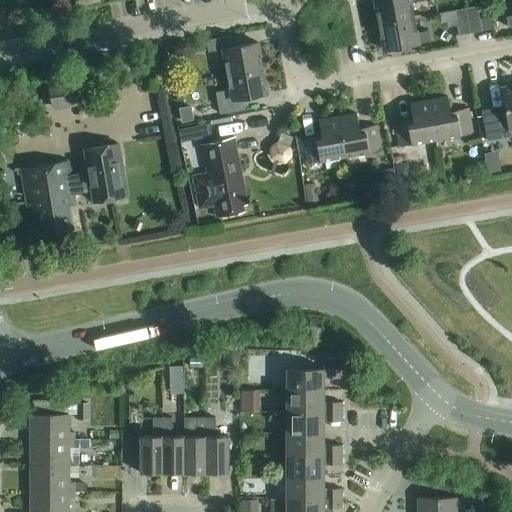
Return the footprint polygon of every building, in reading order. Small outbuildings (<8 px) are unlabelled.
[(373,0),(378,25),(414,19),(411,3),(425,1),(424,0),(373,0)] [(477,7),(466,9),(470,33),(481,31),(477,7)] [(466,9),(465,9),(440,14),(442,23),(456,20),(458,36),(470,33),(466,9)] [(414,19),(378,25),(383,50),(418,44),(427,42),(425,32),(416,34),(414,19)] [(222,50),(227,75),(262,68),(258,43),(233,47),(230,36),(206,41),(208,52),(222,50)] [(227,75),(230,90),(216,93),(220,114),(244,110),(242,98),(267,94),(262,68),(227,75)] [(115,74),(101,76),(104,92),(118,90),(115,74)] [(48,87),(52,107),(94,100),(90,80),(48,87)] [(511,129),(511,86),(501,89),(506,112),(482,116),(487,141),(511,136),(510,130),(511,129)] [(447,97),(430,100),(437,140),(472,134),(468,109),(450,112),(447,97)] [(437,140),(430,100),(409,104),(412,119),(394,122),(398,147),(437,140)] [(196,119),(194,107),(180,109),(182,122),(196,119)] [(49,112),(33,114),(36,131),(51,128),(49,112)] [(356,114),(338,117),(345,157),(381,150),(377,125),(359,129),(356,114)] [(345,157),(338,117),(318,121),(321,136),(303,139),(307,164),(345,157)] [(292,138),(281,134),(278,142),(289,146),(292,138)] [(242,205),(247,204),(233,138),(201,145),(208,179),(194,182),(199,209),(214,205),(216,217),(243,211),(242,205)] [(20,169),(28,214),(35,213),(39,235),(73,229),(69,207),(76,206),(74,194),(91,191),(93,203),(127,197),(118,144),(84,149),(88,172),(71,175),(68,161),(20,169)] [(501,172),(498,154),(486,156),(490,175),(501,172)] [(393,169),(381,171),(384,185),(396,183),(393,169)] [(316,197),(307,199),(308,206),(317,204),(316,197)] [(237,371),(240,352),(225,348),(223,358),(228,359),(227,369),(237,371)] [(205,369),(205,355),(189,356),(190,369),(205,369)] [(286,369),(286,391),(323,391),(323,379),(341,379),(341,369),(340,369),(340,358),(323,358),(323,369),(286,369)] [(183,380),(183,366),(171,366),(171,380),(183,380)] [(259,408),(259,387),(241,387),(241,408),(259,408)] [(286,391),(286,413),(341,413),(341,403),(323,403),(323,391),(286,391)] [(30,415),(30,440),(73,440),(73,433),(68,433),(68,415),(77,414),(77,420),(89,420),(89,404),(77,404),(77,405),(53,405),(53,403),(34,403),(34,415),(30,415)] [(286,413),(286,434),(323,434),(323,422),(341,422),(341,413),(286,413)] [(162,473),(162,418),(152,418),(152,436),(140,436),(138,433),(130,433),(130,442),(140,442),(140,473),(162,473)] [(162,473),(184,473),(184,436),(172,436),(172,418),(162,418),(162,473)] [(205,473),(205,418),(184,418),(184,436),(184,473),(205,473)] [(205,418),(205,473),(227,474),(227,436),(215,436),(215,418),(205,418)] [(286,434),(286,456),(341,456),(341,446),(323,446),(323,434),(286,434)] [(30,440),(30,465),(68,465),(68,448),(73,448),(73,440),(30,440)] [(286,456),(286,478),(323,478),(323,465),(341,465),(341,456),(286,456)] [(30,465),(30,491),(74,491),(74,483),(68,483),(68,465),(30,465)] [(286,478),(286,499),(341,499),(341,489),(323,489),(323,478),(286,478)] [(452,491),(451,478),(439,479),(440,491),(452,491)] [(74,491),(30,491),(29,511),(68,511),(68,498),(74,498),(74,491)] [(418,498),(417,511),(455,511),(456,498),(418,498)] [(341,499),(286,499),(285,511),(331,511),(331,509),(341,508),(341,499)] [(242,501),(241,511),(253,511),(254,501),(242,501)]
